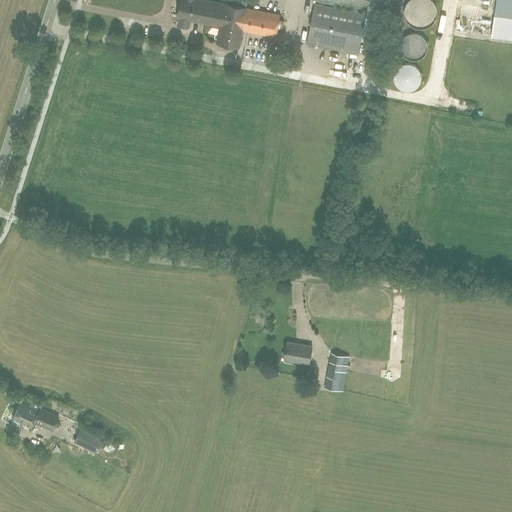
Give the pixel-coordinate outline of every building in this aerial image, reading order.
[(208,0),(180,0),(177,17),(179,17),(178,25),(189,27),(190,20),(220,26),(217,42),(239,47),(242,30),(276,37),(277,31),(281,32),(284,21),(279,20),(280,14),(247,8),(225,3),(208,0)] [(371,40),(379,0),(315,0),(352,7),(352,10),(315,3),(307,42),(357,52),(360,37),(371,40)] [(511,0),(496,0),(491,35),(511,38),(511,0)] [(309,363),(312,346),(287,342),(284,358),(309,363)] [(332,353),(325,388),(342,391),(349,357),(332,353)] [(340,402),(331,400),(329,415),(395,426),(397,413),(365,408),(366,399),(341,395),(340,402)] [(39,411),(20,402),(13,418),(32,427),(34,421),(52,430),(58,417),(40,408),(39,411)] [(91,435),(80,429),(74,440),(86,446),(91,435)]
